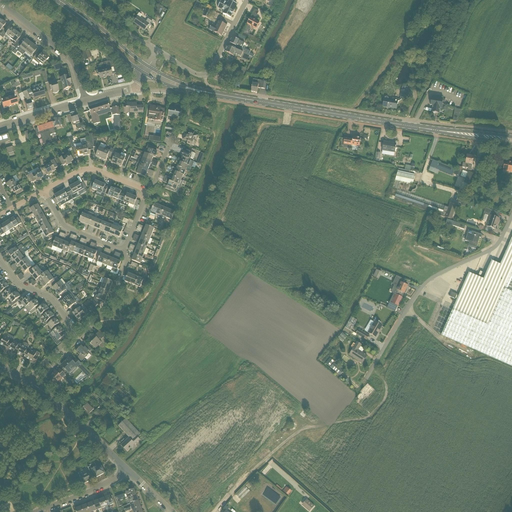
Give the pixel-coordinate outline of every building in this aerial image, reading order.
[(231,18),(237,4),(229,1),(228,3),(221,0),(218,8),(224,11),(223,14),(231,18)] [(273,8),(274,5),(272,4),(275,0),(274,0),(260,0),(262,1),(262,0),(264,0),(269,3),(268,6),(273,8)] [(207,8),(206,11),(203,16),(208,19),(212,11),(207,8)] [(145,30),(147,27),(149,28),(153,23),(148,19),(146,22),(140,18),(138,17),(134,23),(145,30)] [(256,29),(260,23),(250,18),(247,24),(256,29)] [(219,22),(216,27),(211,25),(209,30),(214,32),(222,36),(227,26),(219,22)] [(16,32),(11,28),(7,32),(5,30),(1,35),(0,35),(3,38),(6,35),(10,39),(16,32)] [(17,40),(21,36),(16,32),(10,39),(13,41),(11,43),(14,45),(13,46),(15,48),(20,42),(17,40)] [(245,43),(233,37),(230,43),(239,47),(242,49),(245,43)] [(31,44),(26,40),(23,44),(20,42),(15,48),(12,52),(15,55),(17,52),(22,56),(25,52),(31,44)] [(31,56),(36,50),(37,49),(31,44),(25,52),(31,56)] [(247,61),(250,56),(237,50),(237,51),(228,46),(225,52),(234,56),(234,55),(241,58),(241,57),(247,61)] [(85,60),(88,59),(92,58),(90,50),(82,53),(85,60)] [(48,58),(42,53),(39,56),(37,54),(32,59),(39,64),(40,63),(42,65),(48,58)] [(117,77),(122,75),(113,61),(111,61),(103,63),(106,77),(113,76),(112,74),(111,68),(114,67),(117,77)] [(100,67),(97,68),(98,70),(97,70),(96,72),(96,74),(98,75),(99,75),(100,79),(106,77),(103,63),(101,64),(99,65),(100,67)] [(220,78),(227,82),(230,74),(224,71),(220,78)] [(69,84),(71,84),(69,77),(67,78),(67,76),(60,78),(63,90),(65,90),(66,91),(69,90),(69,89),(70,88),(69,84)] [(253,80),(251,92),(257,93),(258,88),(265,89),(266,82),(261,81),(261,85),(256,84),(256,80),(253,80)] [(59,92),(56,82),(56,81),(48,84),(50,91),(52,90),(52,93),(54,93),(54,94),(58,93),(57,92),(59,92)] [(34,99),(45,96),(43,88),(32,92),(34,99)] [(30,101),(27,92),(26,91),(22,93),(25,99),(26,99),(27,102),(25,102),(27,111),(33,109),(30,101)] [(10,106),(17,104),(15,96),(14,96),(14,93),(10,94),(11,95),(7,96),(10,106)] [(1,100),(3,108),(10,106),(7,96),(0,98),(1,100)] [(385,97),(384,99),(383,107),(396,109),(398,99),(392,98),(392,101),(388,100),(388,98),(387,97),(385,97)] [(433,106),(432,113),(439,114),(440,108),(441,109),(443,99),(431,97),(430,105),(433,106)] [(89,107),(90,111),(94,125),(101,123),(99,116),(100,116),(99,112),(110,109),(108,101),(89,107)] [(127,107),(124,107),(124,112),(130,112),(130,113),(143,113),(143,106),(137,106),(137,103),(127,103),(127,107)] [(150,105),(149,115),(156,116),(155,121),(163,122),(164,114),(160,113),(161,107),(150,105)] [(181,118),(182,110),(169,108),(168,116),(181,118)] [(458,118),(462,110),(459,110),(455,109),(453,121),(457,121),(457,119),(457,118),(458,118)] [(75,113),(70,115),(73,122),(73,124),(76,123),(78,130),(82,129),(81,126),(79,119),(77,115),(77,113),(75,114),(75,113)] [(56,133),(54,129),(54,127),(54,128),(62,125),(60,118),(48,122),(52,134),(56,133)] [(52,142),(50,136),(50,135),(52,134),(48,122),(37,125),(38,128),(35,129),(36,133),(40,132),(44,145),(52,142)] [(188,142),(187,144),(194,147),(197,142),(196,141),(198,135),(194,134),(194,132),(189,130),(187,135),(185,134),(182,140),(188,142)] [(8,132),(0,134),(0,146),(6,145),(5,142),(10,140),(8,132)] [(352,140),(345,138),(344,144),(359,147),(361,138),(353,137),(352,140)] [(89,155),(87,142),(81,143),(82,146),(84,156),(85,156),(85,157),(88,156),(88,155),(89,155)] [(389,143),(384,142),(382,151),(395,153),(395,148),(396,148),(396,146),(396,145),(396,144),(389,143)] [(157,152),(156,152),(157,149),(154,148),(148,145),(147,148),(149,149),(147,154),(153,157),(155,158),(157,152)] [(75,152),(77,152),(79,157),(80,157),(80,158),(83,157),(83,156),(84,156),(82,146),(77,147),(75,148),(74,148),(75,152)] [(100,158),(101,159),(105,149),(100,147),(96,157),(97,157),(97,158),(100,159),(100,158)] [(104,160),(106,161),(108,156),(110,158),(114,149),(111,148),(110,151),(105,149),(101,159),(102,159),(101,160),(104,161),(104,160)] [(192,152),(193,149),(189,148),(188,150),(185,149),(182,155),(183,155),(182,157),(190,161),(191,159),(193,160),(195,154),(192,153),(192,152)] [(113,159),(111,163),(113,164),(116,165),(117,165),(120,156),(115,154),(117,151),(114,149),(110,158),(113,159)] [(75,158),(74,156),(73,150),(69,152),(68,151),(63,154),(69,165),(72,163),(71,162),(74,161),(73,160),(75,158)] [(129,156),(127,155),(122,153),(120,156),(117,165),(117,166),(120,167),(120,166),(122,167),(124,162),(127,163),(124,168),(129,156)] [(147,154),(145,153),(143,158),(143,159),(151,162),(152,162),(151,162),(153,157),(147,154)] [(58,157),(59,158),(56,159),(60,166),(60,167),(63,165),(63,166),(66,165),(66,166),(69,165),(63,154),(58,157)] [(466,164),(463,163),(462,168),(468,169),(468,170),(471,171),(474,157),(467,156),(466,164)] [(141,164),(149,167),(151,162),(143,159),(143,158),(140,157),(138,163),(141,164)] [(190,161),(182,157),(182,160),(178,158),(177,161),(176,161),(188,166),(192,167),(194,162),(190,161)] [(49,165),(53,172),(56,170),(56,169),(58,168),(57,167),(60,166),(56,159),(56,160),(56,158),(53,160),(53,161),(51,162),(52,163),(49,165)] [(177,167),(186,171),(188,166),(176,161),(176,164),(175,163),(175,164),(178,165),(177,167)] [(452,176),(453,173),(455,169),(433,161),(430,167),(452,176)] [(511,172),(511,162),(504,162),(503,171),(507,172),(507,171),(511,171),(511,172)] [(147,172),(149,167),(141,164),(138,163),(136,168),(139,169),(147,172),(148,173),(148,172),(147,172)] [(48,175),(49,176),(52,174),(51,173),(53,172),(49,165),(47,166),(47,167),(45,169),(44,167),(42,169),(45,175),(46,176),(48,175)] [(186,171),(177,167),(177,169),(173,168),(172,170),(172,171),(183,175),(184,176),(186,171)] [(35,174),(39,181),(42,180),(41,179),(44,177),(43,176),(45,175),(42,169),(41,168),(39,169),(39,170),(37,172),(38,173),(35,174)] [(145,177),(147,172),(139,169),(137,174),(145,177)] [(172,177),(181,180),(183,175),(172,171),(171,171),(172,171),(171,173),(170,173),(173,175),(172,177)] [(395,181),(413,184),(415,176),(397,173),(395,181)] [(26,176),(30,183),(33,182),(33,183),(36,182),(36,183),(39,181),(35,174),(33,176),(32,174),(30,176),(29,175),(26,176)] [(165,176),(164,180),(179,186),(181,186),(183,181),(181,180),(172,177),(172,179),(168,177),(165,176)] [(17,185),(13,177),(6,181),(7,184),(6,184),(8,187),(9,186),(10,189),(17,185)] [(165,188),(178,194),(181,186),(179,186),(164,180),(163,182),(165,183),(168,184),(168,186),(166,186),(165,188)] [(94,183),(91,182),(89,188),(97,191),(101,182),(98,181),(98,182),(95,181),(94,183)] [(80,184),(79,182),(77,183),(76,182),(74,184),(78,192),(84,189),(86,188),(83,183),(80,184)] [(105,186),(106,185),(103,184),(103,183),(101,182),(97,191),(105,194),(108,187),(105,186)] [(77,197),(77,193),(78,192),(74,184),(72,185),(72,186),(70,187),(71,189),(68,191),(73,200),(77,197)] [(16,195),(23,191),(22,188),(21,189),(19,187),(18,187),(17,185),(10,189),(11,192),(12,191),(14,193),(15,193),(16,195)] [(108,187),(105,194),(104,198),(111,201),(113,198),(117,189),(114,188),(111,187),(111,188),(108,187)] [(113,198),(121,201),(124,193),(121,192),(119,190),(117,189),(113,198)] [(59,192),(66,204),(73,200),(68,191),(65,192),(64,190),(62,192),(61,191),(59,192)] [(53,200),(56,205),(59,203),(61,206),(66,204),(59,192),(57,193),(57,194),(55,196),(56,198),(53,200)] [(121,201),(120,204),(128,207),(129,204),(133,195),(130,194),(130,195),(127,194),(127,195),(124,193),(121,201)] [(135,197),(135,196),(133,195),(129,204),(137,207),(139,201),(136,200),(137,198),(135,197)] [(445,218),(451,220),(456,206),(450,203),(446,214),(395,196),(394,200),(445,218)] [(151,212),(150,215),(155,217),(156,214),(159,206),(154,204),(152,210),(151,212)] [(30,209),(33,214),(41,210),(38,205),(30,209)] [(156,214),(161,216),(164,208),(159,206),(156,214)] [(165,221),(166,218),(170,210),(164,208),(161,216),(160,219),(165,221)] [(499,219),(496,218),(498,213),(486,209),(482,221),(488,223),(487,227),(495,229),(496,225),(497,225),(499,219)] [(33,214),(36,219),(43,214),(41,210),(33,214)] [(171,220),(175,212),(170,210),(166,218),(171,220)] [(84,224),(88,216),(89,213),(85,211),(83,212),(82,214),(79,221),(82,222),(81,223),(84,224)] [(43,214),(36,219),(38,223),(46,219),(43,214)] [(89,226),(92,218),(88,216),(84,224),(87,225),(89,226)] [(14,228),(22,223),(18,218),(15,219),(14,218),(10,220),(14,228)] [(98,220),(92,218),(89,226),(92,227),(91,227),(94,228),(98,220)] [(46,219),(38,223),(41,228),(49,224),(46,219)] [(14,228),(10,220),(5,223),(10,231),(11,233),(16,231),(14,228)] [(103,222),(98,220),(94,228),(97,229),(99,230),(103,222)] [(109,220),(108,224),(104,232),(107,234),(107,233),(109,234),(113,226),(114,222),(109,220)] [(103,222),(99,230),(102,231),(104,232),(108,224),(103,222)] [(5,223),(1,226),(5,234),(10,231),(5,223)] [(49,224),(41,228),(44,233),(51,229),(49,224)] [(119,225),(118,228),(114,237),(117,238),(117,237),(119,238),(123,230),(124,228),(119,225)] [(146,225),(144,231),(152,234),(154,229),(146,225)] [(113,226),(109,234),(112,235),(112,236),(114,237),(118,228),(113,226)] [(44,233),(46,238),(44,239),(46,242),(53,238),(51,235),(54,233),(51,229),(44,233)] [(144,231),(142,236),(150,239),(152,234),(144,231)] [(469,245),(473,246),(472,248),(475,249),(476,248),(479,238),(481,238),(482,235),(472,232),(472,233),(468,231),(465,241),(469,242),(469,245)] [(140,240),(148,244),(150,239),(142,236),(140,240)] [(511,237),(500,265),(491,261),(483,279),(483,280),(503,289),(511,269),(511,237)] [(52,249),(53,247),(58,249),(61,240),(56,238),(54,242),(52,242),(49,245),(48,247),(52,249)] [(63,251),(66,242),(61,240),(58,249),(63,251)] [(140,240),(138,246),(146,249),(148,244),(140,240)] [(71,244),(66,242),(63,251),(68,253),(69,251),(69,250),(71,244)] [(69,250),(69,251),(74,253),(77,244),(72,242),(71,244),(69,250)] [(91,242),(89,249),(95,251),(97,244),(91,242)] [(78,254),(82,246),(77,244),(74,253),(78,254)] [(12,250),(11,248),(5,252),(6,252),(6,253),(7,253),(8,254),(8,253),(11,257),(22,249),(24,248),(22,245),(17,249),(15,247),(12,250)] [(84,257),(87,248),(82,246),(78,254),(84,257)] [(144,254),(146,249),(138,246),(136,250),(144,254)] [(92,250),(87,248),(84,257),(88,258),(89,259),(92,250)] [(11,257),(14,261),(25,253),(22,249),(11,257)] [(94,261),(97,252),(92,250),(89,259),(88,258),(88,261),(92,263),(93,260),(94,261)] [(134,256),(142,259),(144,254),(136,250),(134,256)] [(25,254),(25,253),(14,261),(16,263),(15,264),(16,266),(17,265),(25,260),(25,259),(26,258),(25,254)] [(101,254),(97,262),(97,264),(97,266),(101,267),(102,264),(103,264),(106,256),(101,254)] [(103,264),(108,266),(111,258),(106,256),(103,264)] [(134,256),(132,261),(140,264),(142,259),(134,256)] [(29,263),(26,259),(26,258),(25,259),(25,260),(17,265),(19,267),(20,266),(22,268),(25,266),(29,263)] [(108,266),(113,268),(116,260),(111,258),(108,266)] [(117,273),(118,270),(121,262),(116,260),(113,268),(112,271),(117,273)] [(22,268),(25,272),(32,267),(35,265),(32,261),(29,263),(25,266),(22,268)] [(92,271),(94,265),(91,264),(88,271),(84,270),(82,275),(88,278),(91,271),(92,271)] [(37,267),(30,272),(33,276),(40,271),(37,267)] [(373,276),(378,279),(382,272),(376,269),(373,276)] [(511,269),(503,289),(493,313),(487,325),(452,310),(441,335),(478,351),(511,366),(511,269)] [(41,271),(40,271),(33,276),(36,280),(37,280),(43,275),(46,272),(45,270),(43,270),(41,271)] [(41,283),(51,275),(48,271),(46,272),(43,275),(37,280),(38,282),(39,281),(41,283)] [(133,276),(128,273),(125,282),(130,284),(133,276)] [(475,275),(474,275),(469,273),(459,295),(451,292),(451,294),(493,313),(503,289),(483,280),(483,279),(475,275)] [(52,285),(58,280),(57,277),(56,278),(54,279),(51,275),(41,283),(44,287),(50,282),(52,285)] [(140,275),(138,278),(135,286),(140,288),(140,287),(143,288),(144,284),(142,283),(143,280),(145,280),(146,277),(140,275)] [(138,278),(133,276),(130,284),(135,286),(138,278)] [(404,293),(405,293),(407,290),(406,289),(407,286),(405,285),(402,283),(404,279),(396,276),(392,285),(399,288),(397,290),(398,291),(404,293)] [(58,280),(52,285),(54,287),(53,288),(56,292),(63,286),(66,284),(62,279),(59,281),(58,280)] [(105,279),(103,284),(111,287),(113,282),(105,279)] [(0,292),(0,293),(5,290),(4,290),(9,286),(5,281),(1,285),(0,283),(0,292)] [(61,294),(63,296),(72,290),(67,283),(66,284),(63,286),(56,292),(59,296),(61,294)] [(103,284),(101,289),(109,292),(111,287),(103,284)] [(14,293),(10,288),(6,292),(5,290),(0,293),(0,296),(1,297),(3,298),(3,297),(6,300),(8,299),(8,298),(14,293)] [(95,292),(99,294),(107,297),(109,292),(101,289),(98,288),(97,291),(96,291),(95,292)] [(72,290),(63,296),(65,299),(62,300),(66,305),(75,297),(72,293),(74,292),(72,290)] [(9,302),(9,303),(12,306),(18,302),(16,300),(20,297),(16,291),(14,293),(8,298),(8,299),(11,301),(9,302)] [(107,297),(99,294),(97,299),(95,298),(94,300),(93,301),(98,305),(100,300),(105,302),(107,297)] [(393,300),(392,303),(398,306),(400,302),(402,297),(396,294),(393,299),(393,300)] [(457,300),(452,310),(487,325),(493,313),(451,294),(449,297),(457,300)] [(23,304),(25,308),(26,308),(28,306),(33,301),(30,296),(25,299),(24,297),(19,300),(18,302),(20,305),(21,305),(23,304)] [(71,307),(73,309),(81,303),(82,302),(81,300),(79,300),(76,296),(75,297),(66,305),(69,309),(71,307)] [(30,312),(31,313),(31,314),(37,310),(35,308),(40,304),(36,299),(33,301),(28,306),(26,308),(25,308),(29,313),(30,312)] [(86,310),(85,310),(82,306),(83,305),(81,303),(73,309),(75,312),(72,313),(76,318),(86,310)] [(37,310),(39,313),(38,315),(40,319),(42,317),(46,314),(44,312),(49,309),(45,304),(37,310)] [(83,321),(91,315),(89,313),(90,313),(87,309),(85,310),(86,310),(76,318),(79,322),(82,319),(83,321),(82,321),(83,321)] [(42,317),(44,320),(45,321),(43,322),(46,326),(48,324),(52,321),(51,321),(50,319),(54,316),(50,311),(46,314),(42,317)] [(48,324),(49,327),(50,328),(49,329),(48,329),(51,333),(57,328),(55,326),(60,323),(56,318),(51,321),(52,321),(48,324)] [(368,333),(376,337),(382,327),(375,322),(368,333)] [(49,335),(55,343),(56,344),(57,345),(60,342),(59,340),(62,338),(60,334),(64,331),(60,326),(57,328),(51,333),(49,335)] [(366,340),(369,336),(358,330),(356,334),(366,340)] [(105,338),(99,332),(96,335),(97,336),(96,337),(93,334),(88,339),(91,343),(90,344),(94,348),(98,344),(99,345),(102,343),(100,341),(101,340),(102,341),(105,338)] [(338,339),(343,341),(346,336),(341,333),(338,339)] [(0,344),(4,347),(3,348),(8,351),(9,349),(13,341),(15,338),(8,335),(6,338),(4,337),(0,344)] [(12,352),(14,353),(17,355),(18,354),(22,346),(22,345),(19,343),(18,344),(13,341),(9,349),(12,351),(12,352)] [(367,356),(358,350),(361,345),(357,342),(356,345),(353,343),(351,347),(352,348),(353,349),(349,355),(363,363),(364,361),(364,362),(366,358),(367,356)] [(18,354),(21,356),(21,357),(26,360),(27,359),(31,351),(31,350),(28,348),(29,346),(28,345),(27,344),(26,343),(25,343),(24,343),(23,343),(22,345),(22,346),(18,354)] [(81,346),(76,351),(80,355),(78,357),(82,361),(86,358),(85,357),(87,355),(87,356),(89,354),(88,352),(89,351),(90,352),(92,350),(86,344),(84,347),(85,347),(84,348),(81,346)] [(35,364),(35,363),(40,354),(37,352),(36,353),(31,351),(27,359),(30,360),(29,361),(35,364)] [(69,358),(61,366),(69,373),(75,366),(77,368),(81,364),(76,359),(73,362),(69,358)] [(335,362),(330,358),(325,364),(330,368),(335,362)] [(334,364),(330,368),(340,376),(343,372),(334,364)] [(61,382),(60,380),(65,375),(60,369),(57,372),(56,371),(48,378),(56,387),(61,382)] [(382,397),(375,391),(367,384),(360,392),(361,393),(355,399),(357,400),(356,402),(368,413),(368,412),(382,397)] [(79,404),(76,407),(88,419),(91,415),(90,414),(94,410),(87,404),(84,407),(83,408),(79,404)] [(112,422),(97,409),(93,414),(108,427),(112,422)] [(121,445),(127,452),(140,440),(137,436),(140,433),(126,419),(118,426),(129,438),(121,445)] [(97,469),(97,467),(94,463),(90,466),(91,467),(88,468),(90,472),(80,477),(83,484),(104,473),(104,472),(105,471),(104,470),(103,470),(101,467),(97,469)] [(246,486),(249,489),(255,482),(252,479),(246,486)] [(245,487),(237,495),(241,500),(250,491),(245,487)] [(283,490),(287,495),(291,492),(287,487),(283,490)] [(126,492),(126,493),(115,498),(117,502),(128,498),(136,495),(134,489),(126,492)] [(128,498),(129,500),(130,504),(138,501),(136,495),(128,498)] [(111,496),(105,498),(109,509),(111,508),(110,505),(114,504),(111,496)] [(102,508),(105,507),(106,510),(107,511),(109,511),(109,509),(105,498),(99,500),(102,508)] [(302,505),(309,511),(314,506),(307,499),(302,505)] [(96,510),(98,510),(102,508),(99,500),(93,503),(96,510)] [(129,508),(129,511),(132,510),(140,507),(138,501),(130,504),(131,507),(129,508)] [(91,511),(93,511),(96,510),(93,503),(87,505),(89,511),(91,511)]
